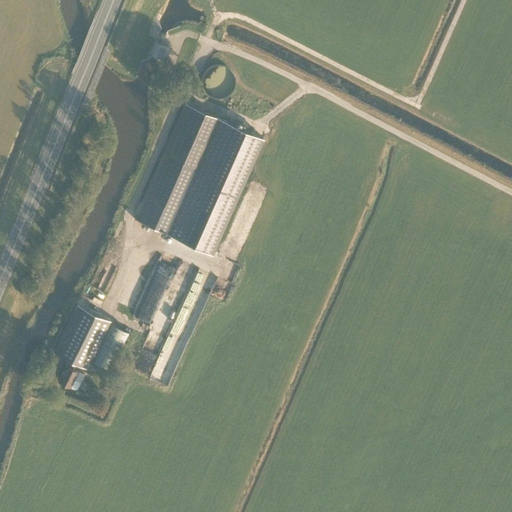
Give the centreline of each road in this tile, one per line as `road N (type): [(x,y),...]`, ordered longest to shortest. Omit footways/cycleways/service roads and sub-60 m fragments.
road 1 (track): [(463,0),(415,104),(241,17),(217,19),(206,41)]
road 2 (trunk): [(0,279),(112,0)]
